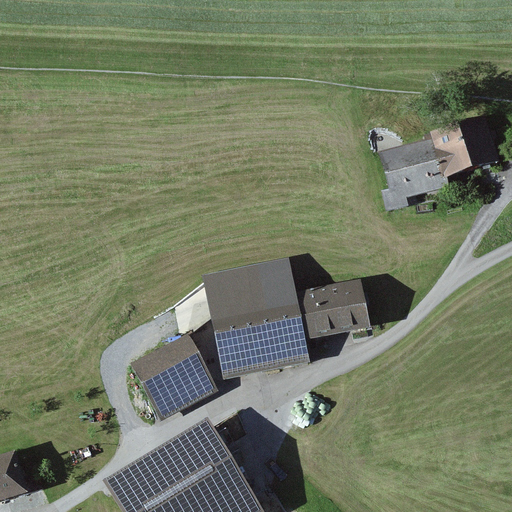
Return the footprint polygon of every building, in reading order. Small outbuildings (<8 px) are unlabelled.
[(437,144),(383,159),(394,197),(387,199),(392,219),(420,211),(418,202),(456,192),(453,184),(506,169),(493,124),(436,139),(437,144)] [(302,286),(217,302),(233,384),(318,368),(314,350),(383,337),(373,285),(304,298),(302,286)] [(136,371),(165,425),(223,395),(194,340),(136,371)] [(258,511),(208,429),(104,492),(115,511),(258,511)] [(32,456),(0,464),(0,511),(44,501),(32,456)]
